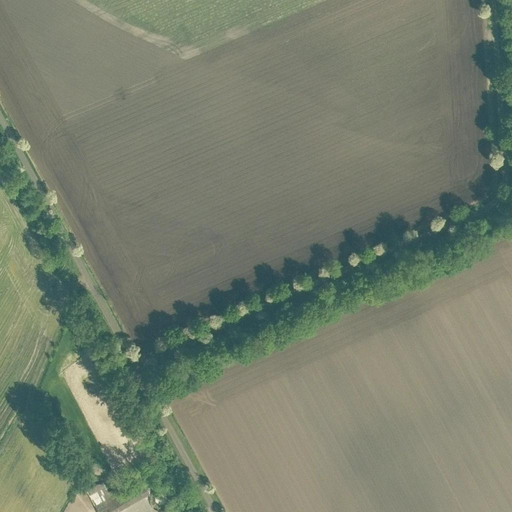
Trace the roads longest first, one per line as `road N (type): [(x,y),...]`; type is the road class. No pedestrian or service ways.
road 1 (track): [(493,0),(506,183),(146,371)]
road 2 (unclassified): [(219,511),(0,104)]
